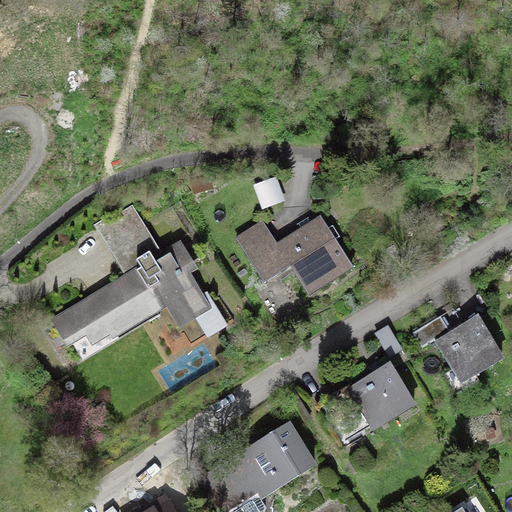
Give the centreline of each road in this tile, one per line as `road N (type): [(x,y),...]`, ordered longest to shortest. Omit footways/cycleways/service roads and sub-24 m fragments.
road 1 (residential): [(511,235),(71,511)]
road 2 (residential): [(0,267),(111,179),(236,143),(356,151),(427,143)]
